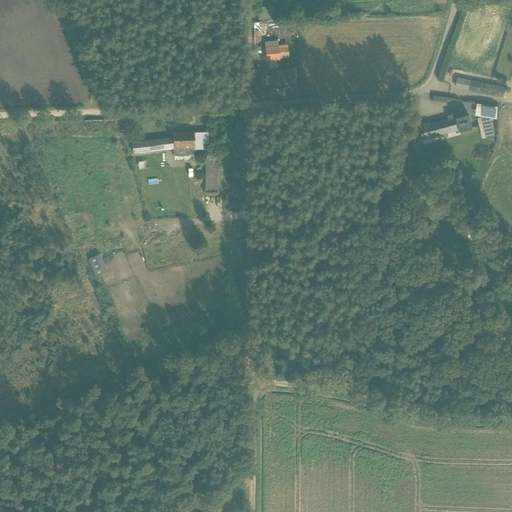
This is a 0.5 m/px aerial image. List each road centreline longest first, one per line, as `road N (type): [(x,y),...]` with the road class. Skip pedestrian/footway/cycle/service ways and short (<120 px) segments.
road 1 (track): [(250,383),(246,106)]
road 2 (unclassified): [(456,0),(422,91),(246,106)]
road 3 (track): [(511,418),(405,413),(322,390),(250,383)]
road 4 (track): [(246,106),(0,116)]
road 5 (track): [(250,511),(250,383)]
